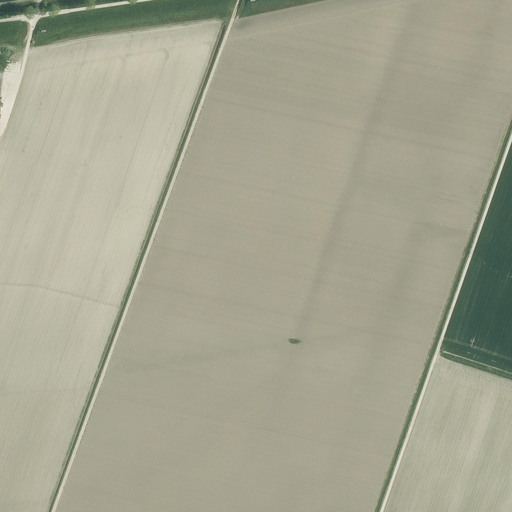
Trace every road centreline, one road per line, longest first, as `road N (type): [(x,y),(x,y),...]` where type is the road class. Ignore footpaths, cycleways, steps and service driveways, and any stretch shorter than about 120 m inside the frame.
road 1 (track): [(52,511),(239,0)]
road 2 (track): [(381,511),(511,135)]
road 3 (unclassified): [(0,21),(144,0)]
